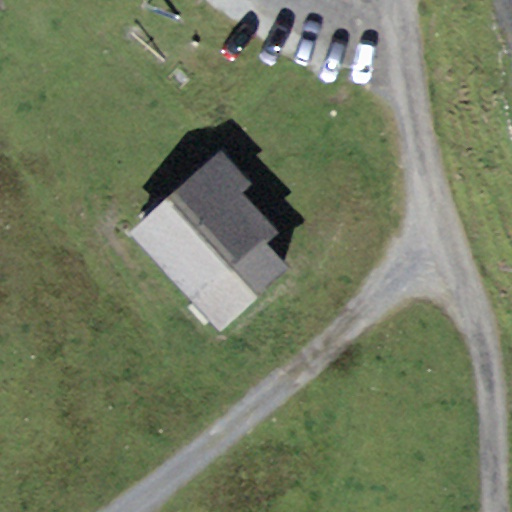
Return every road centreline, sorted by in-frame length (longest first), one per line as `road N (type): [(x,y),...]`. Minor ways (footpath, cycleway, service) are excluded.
road 1 (track): [(495,511),(484,348),(423,164),(394,0)]
road 2 (track): [(446,236),(295,376),(124,511)]
